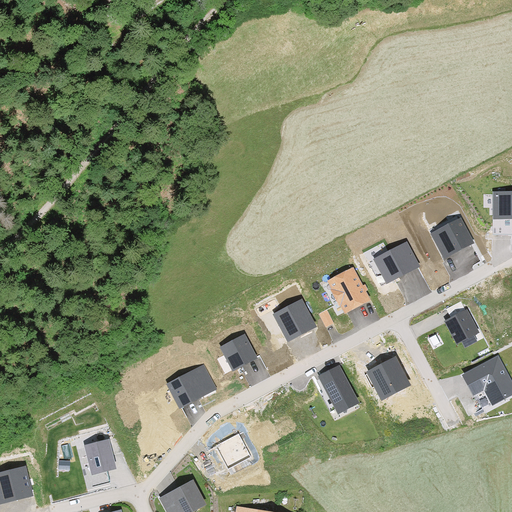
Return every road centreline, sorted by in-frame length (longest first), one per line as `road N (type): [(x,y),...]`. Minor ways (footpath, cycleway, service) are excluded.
road 1 (track): [(225,0),(0,253)]
road 2 (residential): [(138,495),(216,412),(396,317)]
road 3 (residential): [(396,317),(511,260)]
